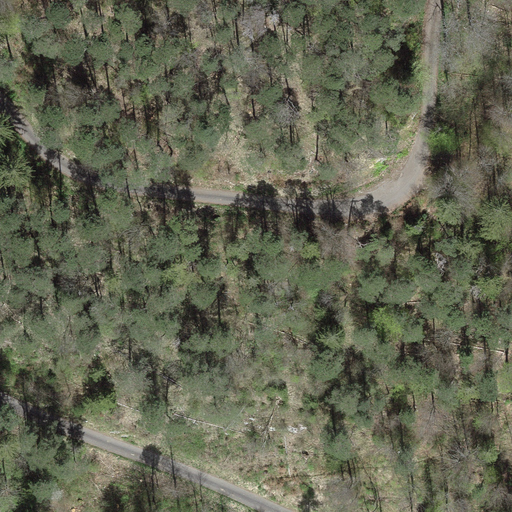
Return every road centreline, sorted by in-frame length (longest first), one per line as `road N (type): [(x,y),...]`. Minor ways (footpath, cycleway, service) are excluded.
road 1 (unclassified): [(0,107),(48,159),(110,177),(232,197),(346,202),(388,191),(412,168),(433,0)]
road 2 (unclassified): [(278,511),(0,401)]
